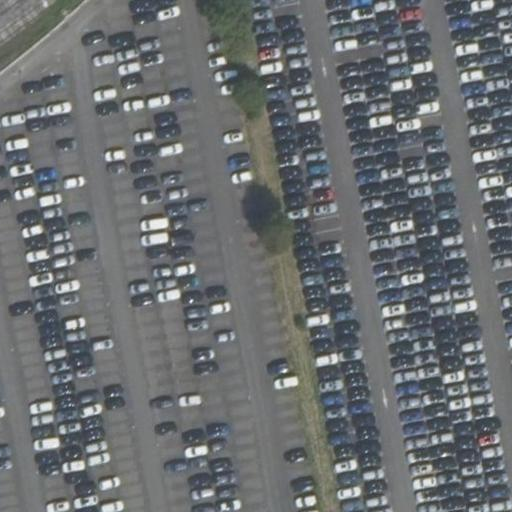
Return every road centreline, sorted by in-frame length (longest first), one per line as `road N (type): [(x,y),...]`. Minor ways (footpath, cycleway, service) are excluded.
road 1 (unknown): [(173,0),(291,511)]
road 2 (unknown): [(322,0),(419,511)]
road 3 (unknown): [(415,0),(511,441)]
